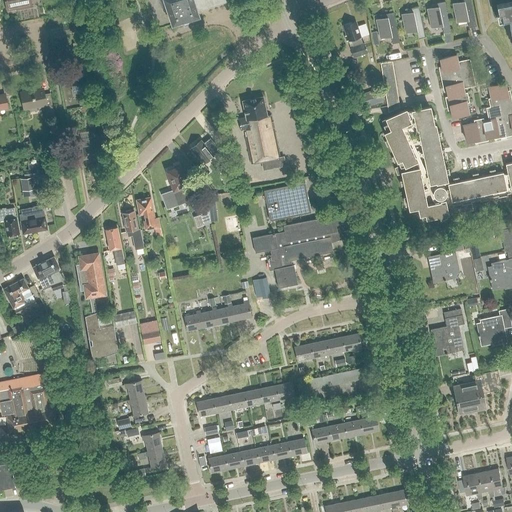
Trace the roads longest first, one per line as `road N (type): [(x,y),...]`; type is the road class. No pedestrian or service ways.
road 1 (tertiary): [(421,456),(376,232),(289,18)]
road 2 (residential): [(0,276),(66,234),(289,18)]
road 3 (residential): [(177,396),(287,314),(357,298),(398,459)]
road 4 (residential): [(511,142),(454,150),(431,64),(434,50),(480,41),(511,80)]
road 5 (residential): [(198,502),(398,459)]
